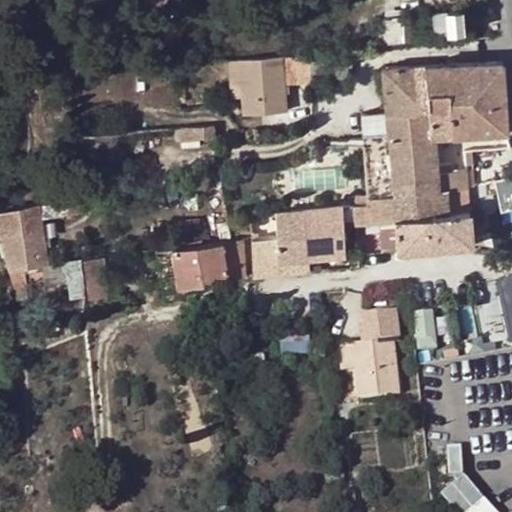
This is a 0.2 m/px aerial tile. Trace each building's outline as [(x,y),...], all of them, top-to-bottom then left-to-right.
[(461,30),(459,10),(431,13),(433,32),(461,30)] [(385,18),(387,40),(402,39),(400,16),(385,18)] [(349,48),(310,51),(310,77),(346,74),(345,63),(350,63),(349,48)] [(310,51),(285,53),(287,82),(310,80),(310,77),(310,51)] [(282,53),(241,56),(244,94),(245,111),(286,108),(282,53)] [(227,57),(232,95),(244,94),(241,56),(227,57)] [(451,163),(438,164),(435,135),(505,130),(503,92),(501,61),(383,66),(386,111),(387,135),(363,137),(366,191),(393,189),(397,213),(442,211),(443,213),(449,212),(447,190),(458,189),(468,188),(466,170),(451,171),(451,163)] [(363,137),(387,135),(386,111),(361,113),(363,137)] [(213,124),(175,126),(176,135),(182,134),(182,137),(215,135),(213,124)] [(506,204),(511,202),(511,175),(500,178),(506,204)] [(458,189),(447,190),(449,212),(470,210),(468,188),(458,189)] [(366,201),(353,202),(354,222),(380,220),(383,248),(398,247),(398,249),(437,245),(434,214),(443,213),(442,211),(397,213),(393,189),(366,191),(366,194),(366,201)] [(366,194),(353,195),(353,202),(366,201),(366,194)] [(71,198),(39,203),(40,214),(72,209),(71,198)] [(40,214),(39,203),(0,208),(0,232),(9,265),(23,264),(41,262),(48,261),(40,214)] [(251,237),(253,274),(281,272),(280,259),(307,256),(343,253),(340,204),(275,210),(276,212),(276,234),(251,237)] [(437,245),(466,242),(473,242),(470,210),(449,212),(443,213),(434,214),(437,245)] [(227,274),(245,271),(243,237),(230,239),(171,246),(177,284),(227,277),(227,274)] [(101,254),(84,256),(88,294),(105,291),(101,254)] [(307,256),(280,259),(281,272),(308,269),(307,256)] [(48,261),(41,262),(44,281),(67,278),(70,294),(84,292),(79,257),(48,261)] [(23,264),(9,265),(14,283),(18,298),(30,295),(23,264)] [(366,341),(393,337),(399,337),(396,307),(362,311),(366,341)] [(399,392),(393,337),(366,341),(352,342),(355,367),(358,397),(399,392)] [(342,368),(355,367),(352,342),(340,344),(342,368)] [(264,354),(249,356),(250,377),(266,375),(264,354)] [(500,511),(464,476),(444,495),(460,511),(500,511)]
